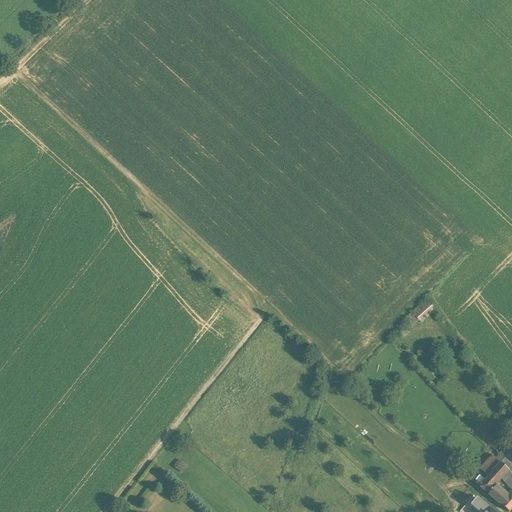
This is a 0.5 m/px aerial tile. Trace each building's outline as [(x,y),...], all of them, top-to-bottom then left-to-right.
[(441,304),(434,296),(419,310),(426,318),(441,304)] [(511,460),(509,457),(503,464),(508,470),(511,467),(511,460)] [(501,462),(495,468),(488,477),(485,479),(494,487),(501,479),(508,470),(503,464),(501,462)] [(492,466),(485,474),(488,477),(495,468),(492,466)] [(501,479),(511,490),(511,474),(511,473),(508,470),(501,479)] [(494,487),(485,479),(479,486),(489,495),(495,488),(494,487)] [(511,502),(508,499),(495,488),(489,495),(508,511),(511,508),(511,502)] [(473,496),(465,505),(469,508),(471,506),(477,499),(473,496)] [(486,511),(489,509),(477,499),(471,506),(477,511),(486,511)]
